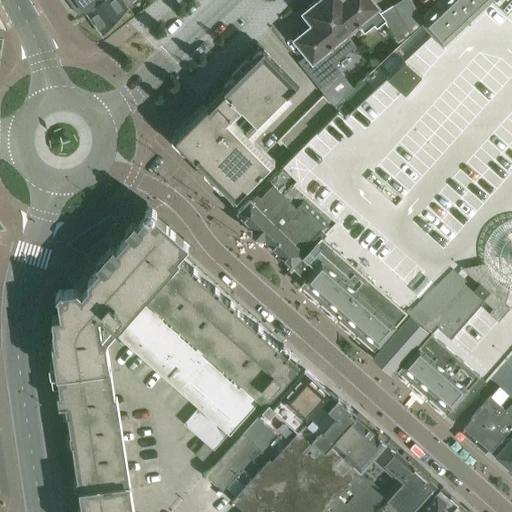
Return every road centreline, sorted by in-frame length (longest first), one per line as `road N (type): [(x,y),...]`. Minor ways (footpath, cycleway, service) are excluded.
road 1 (residential): [(95,171),(112,171),(176,202),(212,247),(503,511)]
road 2 (tertiary): [(38,511),(13,338),(52,183)]
road 3 (tertiary): [(100,115),(234,0)]
